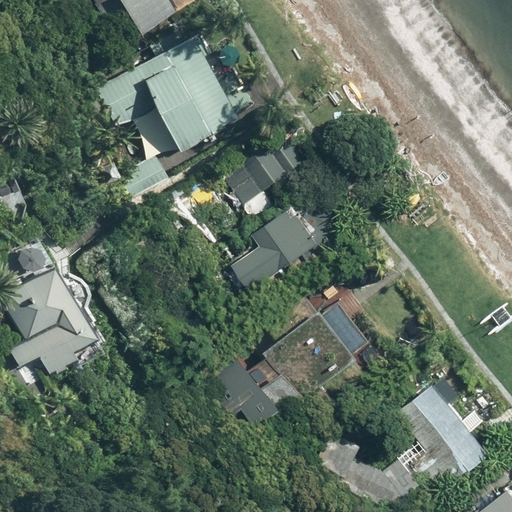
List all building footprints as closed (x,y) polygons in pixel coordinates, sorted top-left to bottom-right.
[(173,6),(168,0),(93,0),(94,1),(95,0),(120,0),(138,27),(173,6)] [(239,116),(192,33),(94,88),(115,124),(154,103),(180,149),(239,116)] [(247,203),(290,172),(266,139),(223,169),(247,203)] [(201,216),(223,202),(209,179),(186,193),(201,216)] [(264,243),(237,263),(254,286),(319,239),(293,203),(255,231),(264,243)] [(19,364),(37,353),(51,374),(76,358),(70,349),(95,333),(50,265),(0,296),(0,298),(26,338),(9,349),(19,364)] [(218,318),(207,297),(181,310),(192,331),(218,318)] [(361,354),(325,308),(271,350),(287,370),(270,384),(239,344),(202,372),(235,415),(246,406),(260,424),(282,407),(284,410),(306,393),(307,396),(361,354)] [(491,454),(438,381),(397,412),(423,440),(388,469),(358,453),(364,442),(334,429),(312,472),(401,511),(409,494),(429,476),(447,491),(491,454)] [(511,511),(511,485),(474,511),(511,511)]
